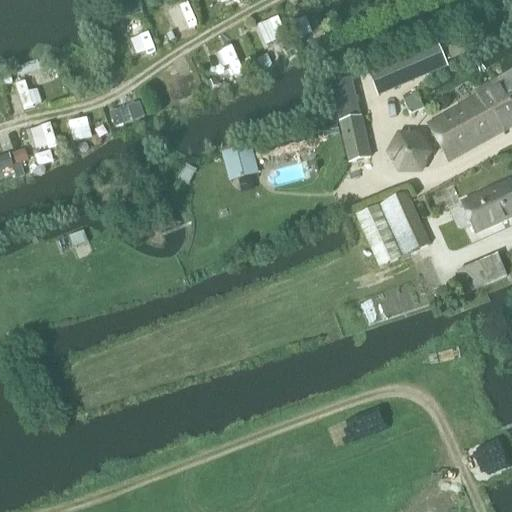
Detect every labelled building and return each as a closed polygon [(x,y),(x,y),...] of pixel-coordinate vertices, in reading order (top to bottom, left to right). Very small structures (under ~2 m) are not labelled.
[(438,43),(368,73),(379,100),(449,71),(438,43)] [(481,98),(429,127),(449,164),(511,129),(511,75),(479,94),(481,98)] [(352,79),(330,84),(339,124),(361,119),(352,79)] [(361,119),(339,124),(349,166),(372,160),(362,119),(361,119)] [(251,147),(223,154),(230,183),(258,176),(251,147)] [(0,158),(0,172),(14,168),(10,156),(0,158)] [(511,189),(510,184),(462,205),(476,236),(511,220),(511,189)] [(406,196),(379,208),(403,261),(430,249),(406,196)] [(379,271),(403,261),(379,208),(355,217),(379,271)] [(496,258),(455,275),(465,298),(506,281),(506,280),(496,258)]
